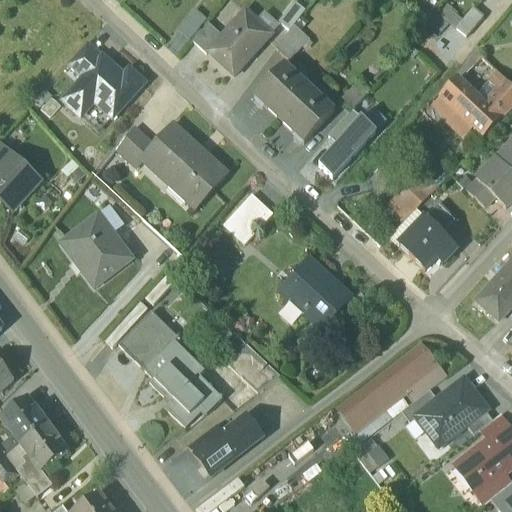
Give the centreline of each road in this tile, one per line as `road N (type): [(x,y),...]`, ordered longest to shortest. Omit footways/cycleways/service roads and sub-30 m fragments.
road 1 (residential): [(95,0),(427,320)]
road 2 (residential): [(181,511),(427,320)]
road 3 (tertiary): [(163,511),(0,292)]
road 4 (residential): [(427,320),(511,228)]
